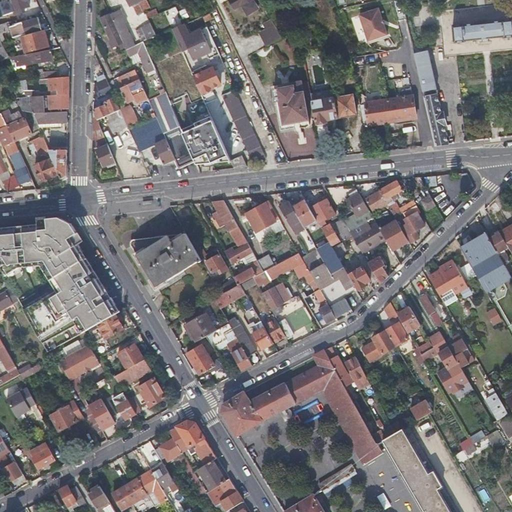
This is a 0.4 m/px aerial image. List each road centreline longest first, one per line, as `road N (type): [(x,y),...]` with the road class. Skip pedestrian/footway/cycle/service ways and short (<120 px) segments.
road 1 (secondary): [(80,200),(501,153)]
road 2 (residential): [(198,404),(358,319),(492,186),(501,153)]
road 3 (tertiary): [(198,404),(80,200)]
road 4 (residential): [(0,511),(198,404)]
road 5 (tertiary): [(84,0),(80,200)]
road 6 (tertiary): [(264,511),(198,404)]
